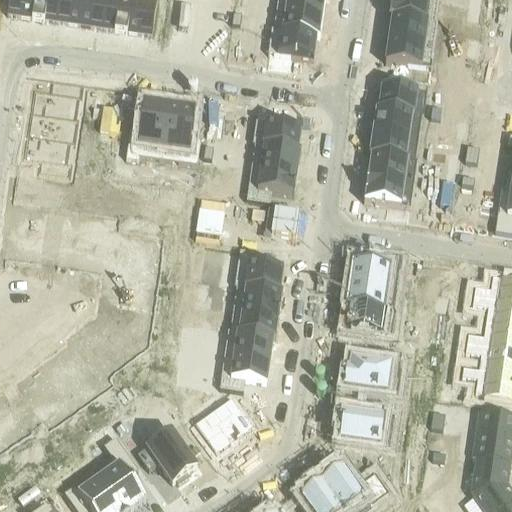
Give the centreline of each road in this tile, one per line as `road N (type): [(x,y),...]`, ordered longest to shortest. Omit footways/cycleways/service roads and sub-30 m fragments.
road 1 (residential): [(0,140),(13,50),(343,99)]
road 2 (residential): [(204,511),(290,446),(324,229)]
road 3 (residential): [(324,229),(511,256)]
road 4 (residential): [(324,229),(343,99)]
